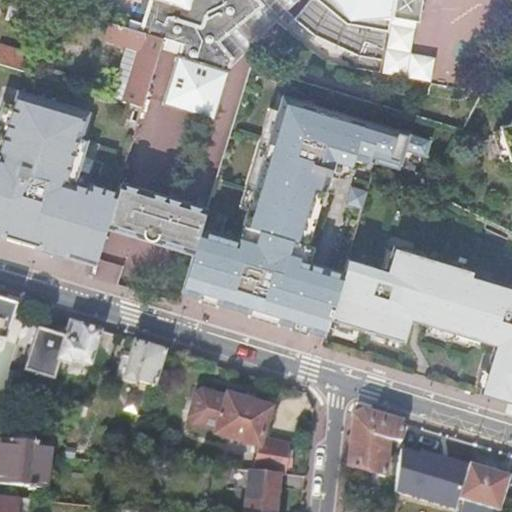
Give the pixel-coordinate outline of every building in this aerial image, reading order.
[(9,2),(3,0),(0,0),(0,16),(4,18),(5,18),(9,2)] [(149,0),(142,30),(181,44),(178,52),(229,68),(231,60),(214,41),(258,5),(254,0),(149,0)] [(307,0),(291,19),(312,35),(354,55),(379,60),(387,17),(417,22),(421,0),(307,0)] [(9,2),(5,18),(27,24),(32,8),(9,1),(9,2)] [(155,44),(101,27),(97,42),(131,53),(115,106),(134,112),(155,44)] [(1,44),(0,46),(0,63),(24,71),(30,53),(1,44)] [(229,68),(178,52),(163,102),(213,118),(229,68)] [(0,234),(34,245),(94,264),(105,227),(117,187),(75,173),(93,111),(17,86),(0,143),(0,234)] [(193,252),(180,290),(324,333),(327,324),(344,269),(312,258),(338,175),(351,167),(354,154),(401,168),(406,149),(427,155),(431,137),(280,95),(238,235),(201,224),(193,252)] [(511,122),(499,127),(501,130),(502,134),(499,139),(504,153),(508,155),(510,159),(511,161),(511,160),(511,122)] [(502,134),(501,130),(493,133),(494,135),(492,136),(500,159),(502,159),(502,161),(510,159),(508,155),(504,153),(499,139),(502,134)] [(152,194),(118,184),(105,227),(145,238),(193,252),(201,224),(205,210),(165,198),(152,194)] [(344,269),(327,324),(349,331),(351,325),(402,340),(409,317),(475,337),(495,271),(476,266),(474,270),(394,246),(387,270),(347,258),(344,269)] [(511,276),(495,271),(475,337),(495,343),(480,391),(510,400),(511,394),(511,276)] [(0,350),(3,342),(14,346),(22,323),(11,319),(15,306),(0,301),(0,350)] [(23,369),(23,370),(51,378),(57,360),(70,364),(71,361),(89,366),(93,353),(100,332),(68,322),(62,339),(35,332),(23,369)] [(114,336),(100,332),(93,353),(95,354),(94,357),(105,360),(106,357),(108,358),(114,336)] [(0,418),(7,420),(10,410),(21,374),(8,369),(14,346),(3,342),(0,350),(0,418)] [(164,351),(133,342),(127,359),(120,357),(114,377),(134,384),(135,380),(154,386),(154,385),(164,351)] [(194,394),(187,418),(190,424),(215,431),(214,434),(257,447),(250,471),(277,474),(283,475),(287,445),(260,438),(268,408),(226,395),(225,398),(202,391),(194,394)] [(351,416),(346,467),(383,476),(385,452),(398,453),(401,423),(360,410),(351,416)] [(132,431),(141,434),(146,418),(137,415),(132,431)] [(454,439),(401,423),(398,453),(395,472),(408,476),(410,469),(428,475),(430,470),(443,474),(454,439)] [(49,445),(1,439),(0,439),(0,484),(27,487),(27,489),(34,490),(35,488),(45,489),(48,456),(49,445)] [(467,463),(457,498),(497,511),(508,476),(467,463)] [(250,471),(248,470),(242,511),(273,511),(277,474),(250,471)] [(28,500),(0,497),(0,511),(15,511),(15,510),(27,511),(28,500)]
